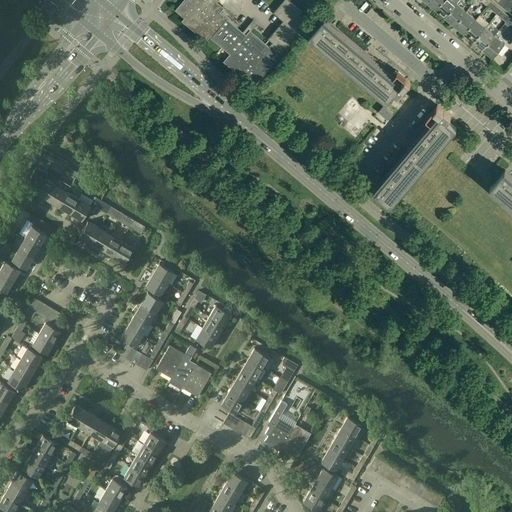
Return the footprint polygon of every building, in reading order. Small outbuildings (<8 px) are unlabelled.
[(222,8),(212,0),(185,0),(177,9),(186,17),(183,20),(198,33),(199,31),(208,39),(211,36),(225,18),(221,14),(224,10),(222,8)] [(288,0),(285,0),(275,12),(285,21),(271,37),(269,39),(269,40),(270,39),(274,42),(272,44),(269,48),(274,51),(270,55),(275,59),(307,22),(301,17),(299,18),(297,16),(301,11),(288,0)] [(426,0),(426,1),(435,9),(442,0),(426,0)] [(457,3),(452,0),(442,0),(435,9),(445,17),(457,3)] [(511,0),(510,0),(504,0),(500,5),(504,9),(511,0)] [(457,3),(445,17),(454,25),(466,11),(457,3)] [(495,4),(490,9),(496,14),(500,9),(495,4)] [(476,19),(466,11),(454,25),(464,33),(476,19)] [(500,17),(506,22),(510,17),(504,12),(500,17)] [(480,15),(476,19),(464,33),(473,41),(485,27),(489,23),(480,15)] [(242,33),(225,18),(211,36),(231,53),(225,61),(253,85),(272,63),(267,59),(270,55),(274,51),(269,48),(250,32),(249,33),(245,30),(242,33)] [(396,81),(334,29),(323,20),(324,20),(323,19),(309,35),(387,101),(391,97),(395,92),(398,96),(410,82),(405,78),(402,83),(397,79),(396,81)] [(495,35),(485,27),(473,41),(483,49),(495,35)] [(495,35),(483,49),(492,57),(504,43),(495,35)] [(374,192),(391,205),(456,128),(447,120),(451,116),(444,110),(437,105),(434,109),(438,113),(434,118),(436,119),(375,191),(374,192)] [(383,106),(378,112),(388,120),(392,114),(383,106)] [(56,160),(44,153),(42,157),(53,164),(56,160)] [(56,160),(53,164),(64,171),(67,166),(56,160)] [(67,166),(64,171),(76,177),(78,173),(67,166)] [(504,172),(503,171),(490,188),(511,206),(511,178),(504,172)] [(33,172),(32,173),(24,186),(36,193),(45,179),(33,172)] [(78,173),(76,177),(87,184),(89,180),(78,173)] [(47,200),(56,185),(45,179),(36,193),(47,200)] [(89,180),(87,184),(98,190),(100,186),(89,180)] [(56,185),(47,200),(58,206),(67,192),(56,185)] [(67,192),(58,206),(69,213),(78,198),(67,192)] [(78,198),(69,213),(81,220),(90,205),(78,198)] [(107,214),(109,210),(98,203),(95,207),(107,214)] [(120,216),(109,210),(107,214),(118,221),(120,216)] [(16,217),(12,215),(6,226),(10,228),(16,217)] [(132,223),(120,216),(118,221),(129,227),(132,223)] [(90,243),(99,228),(87,221),(78,236),(90,243)] [(143,230),(132,223),(129,227),(140,234),(143,230)] [(6,226),(0,235),(0,237),(3,240),(10,228),(6,226)] [(46,234),(32,226),(31,226),(25,237),(39,246),(46,234)] [(101,249),(110,234),(99,228),(90,243),(101,249)] [(110,234),(101,249),(102,250),(101,252),(106,255),(107,253),(112,256),(121,241),(110,234)] [(25,237),(18,248),(33,257),(39,246),(25,237)] [(121,241),(112,256),(124,263),(133,248),(121,241)] [(26,268),(33,257),(18,248),(11,260),(26,268)] [(0,268),(0,273),(13,281),(20,269),(5,260),(0,268)] [(152,275),(166,283),(173,272),(159,263),(152,275)] [(0,288),(4,291),(6,292),(13,281),(0,273),(0,288)] [(166,283),(152,275),(145,286),(160,295),(166,283)] [(189,281),(182,292),(186,295),(193,283),(189,281)] [(141,303),(155,312),(162,301),(147,292),(141,303)] [(186,295),(182,292),(176,304),(180,306),(186,295)] [(190,305),(194,308),(201,296),(196,294),(190,305)] [(34,298),(28,308),(34,311),(40,301),(34,298)] [(40,301),(34,311),(39,314),(45,304),(40,301)] [(134,315),(148,324),(155,312),(141,303),(134,315)] [(45,304),(39,314),(44,317),(50,307),(45,304)] [(190,305),(183,316),(187,319),(194,308),(190,305)] [(215,305),(209,316),(223,325),(230,313),(215,305)] [(50,307),(44,317),(49,320),(55,310),(50,307)] [(55,310),(49,320),(55,324),(61,313),(55,310)] [(177,310),(170,321),(174,323),(181,312),(177,310)] [(26,311),(20,322),(24,325),(31,313),(26,311)] [(148,324),(134,315),(127,326),(142,335),(148,324)] [(176,328),(179,329),(181,330),(187,319),(183,316),(176,328)] [(209,316),(202,327),(217,336),(223,325),(209,316)] [(174,323),(170,321),(163,332),(167,334),(174,323)] [(17,336),(24,325),(20,322),(13,333),(17,336)] [(45,322),(38,333),(53,342),(60,330),(45,322)] [(142,335),(127,326),(120,338),(135,346),(142,335)] [(195,339),(209,347),(210,348),(217,336),(202,327),(195,339)] [(163,332),(157,343),(161,346),(167,334),(163,332)] [(53,342),(38,333),(32,345),(46,354),(53,342)] [(7,335),(1,346),(0,347),(5,349),(11,338),(7,335)] [(161,346),(157,343),(150,354),(154,357),(161,346)] [(120,355),(125,358),(131,348),(126,344),(120,355)] [(171,377),(183,357),(185,354),(169,345),(155,369),(171,377)] [(20,358),(35,367),(42,355),(27,347),(20,358)] [(247,359),(262,368),(269,356),(254,347),(247,359)] [(131,348),(125,358),(130,361),(137,351),(131,348)] [(137,351),(130,361),(136,364),(142,354),(137,351)] [(142,354),(136,364),(141,367),(147,357),(142,354)] [(147,357),(141,367),(146,370),(152,360),(147,357)] [(183,357),(171,377),(168,382),(181,389),(182,388),(196,364),(183,357)] [(20,358),(14,369),(28,378),(35,367),(20,358)] [(240,370),(255,379),(262,368),(247,359),(240,370)] [(283,365),(278,372),(282,374),(282,375),(285,377),(294,363),(287,359),(284,365),(283,365)] [(196,364),(182,388),(197,397),(211,373),(196,364)] [(28,378),(14,369),(7,381),(21,390),(28,378)] [(234,382),(248,390),(255,379),(240,370),(234,382)] [(279,378),(273,389),(277,391),(283,380),(279,378)] [(0,381),(0,397),(8,402),(14,390),(0,381)] [(227,393),(242,402),(248,390),(234,382),(227,393)] [(273,389),(266,400),(270,403),(277,391),(273,389)] [(242,402),(227,393),(221,404),(235,413),(242,402)] [(266,400),(260,411),(264,414),(270,403),(266,400)] [(281,448),(293,427),(278,418),(287,404),(281,400),(269,422),(271,423),(265,434),(268,436),(264,442),(279,451),(280,451),(281,448)] [(75,405),(68,418),(66,420),(78,426),(87,412),(75,405)] [(257,425),(264,414),(260,411),(253,423),(257,425)] [(98,418),(87,412),(78,426),(89,433),(98,418)] [(229,412),(227,415),(223,423),(228,426),(234,416),(229,412)] [(239,419),(234,416),(228,426),(233,429),(239,419)] [(347,416),(340,428),(355,436),(362,425),(347,416)] [(110,425),(98,418),(89,433),(101,440),(110,425)] [(245,422),(239,419),(233,429),(239,432),(245,422)] [(131,421),(125,432),(129,435),(136,424),(131,421)] [(239,432),(244,435),(250,425),(245,422),(239,432)] [(295,424),(293,427),(281,448),(297,457),(310,433),(295,424)] [(121,432),(110,425),(101,440),(112,446),(121,432)] [(244,435),(249,438),(255,428),(250,425),(244,435)] [(348,447),(355,436),(340,428),(334,439),(348,447)] [(118,444),(122,446),(129,435),(125,432),(118,444)] [(143,443),(158,451),(165,440),(150,432),(143,443)] [(375,433),(369,444),(373,447),(379,436),(375,433)] [(36,446),(51,454),(57,443),(43,434),(36,446)] [(59,434),(57,438),(68,444),(70,440),(59,434)] [(334,439),(327,450),(342,459),(348,447),(334,439)] [(81,447),(70,440),(68,444),(79,451),(81,447)] [(143,443),(136,454),(151,463),(158,451),(143,443)] [(118,444),(112,455),(116,457),(122,446),(118,444)] [(366,458),(373,447),(369,444),(362,456),(366,458)] [(36,446),(29,457),(44,466),(51,454),(36,446)] [(93,453),(81,447),(79,451),(90,458),(93,453)] [(342,459),(327,450),(320,462),(335,470),(342,459)] [(65,463),(69,465),(76,454),(71,451),(65,463)] [(90,458),(96,461),(101,464),(104,460),(93,453),(90,458)] [(144,474),(151,463),(136,454),(130,466),(144,474)] [(116,457),(112,455),(105,466),(109,469),(116,457)] [(366,458),(362,456),(355,467),(360,469),(366,458)] [(374,470),(380,460),(375,456),(368,467),(374,470)] [(44,466),(29,457),(22,469),(37,477),(44,466)] [(385,463),(380,460),(374,470),(379,473),(385,463)] [(58,474),(62,476),(69,465),(65,463),(58,474)] [(379,473),(384,477),(390,467),(385,463),(379,473)] [(138,486),(144,474),(130,466),(123,477),(138,486)] [(86,478),(90,480),(96,469),(92,467),(86,478)] [(316,479),(331,487),(337,476),(323,467),(316,479)] [(349,478),(353,481),(360,469),(355,467),(349,478)] [(395,470),(390,467),(384,477),(389,480),(395,470)] [(18,470),(11,482),(26,491),(33,479),(18,470)] [(389,480),(394,483),(400,473),(395,470),(389,480)] [(225,483),(240,491),(247,480),(232,471),(225,483)] [(405,476),(400,473),(394,483),(399,487),(401,484),(405,476)] [(51,485),(56,488),(62,476),(58,474),(51,485)] [(406,487),(412,477),(407,474),(405,476),(401,484),(406,487)] [(412,477),(406,487),(411,491),(417,480),(412,477)] [(79,489),(83,491),(90,480),(86,478),(79,489)] [(112,478),(106,489),(120,498),(127,486),(112,478)] [(309,490),(320,496),(324,499),(331,487),(316,479),(309,490)] [(416,494),(422,484),(417,480),(411,491),(416,494)] [(19,502),(26,491),(11,482),(4,493),(19,502)] [(233,503),(240,491),(225,483),(219,494),(233,503)] [(422,484),(416,494),(421,497),(427,487),(422,484)] [(352,485),(345,496),(349,499),(356,487),(352,485)] [(421,497),(426,500),(432,490),(427,487),(421,497)] [(265,491),(261,488),(254,499),(258,502),(265,491)] [(42,500),(47,503),(53,492),(49,489),(42,500)] [(79,489),(72,500),(77,503),(83,491),(79,489)] [(113,509),(120,498),(106,489),(99,501),(113,509)] [(309,490),(302,502),(317,510),(324,499),(320,496),(309,490)] [(437,493),(432,490),(426,500),(431,504),(437,493)] [(12,511),(19,502),(4,493),(0,500),(0,506),(9,511),(12,511)] [(437,493),(431,504),(436,507),(443,497),(437,493)] [(223,511),(227,511),(233,503),(219,494),(212,506),(223,511)] [(343,510),(349,499),(345,496),(339,507),(343,510)] [(254,499),(247,510),(250,511),(251,511),(258,502),(254,499)] [(42,500),(36,511),(41,511),(47,503),(42,500)] [(111,511),(113,509),(99,501),(92,511),(111,511)]
